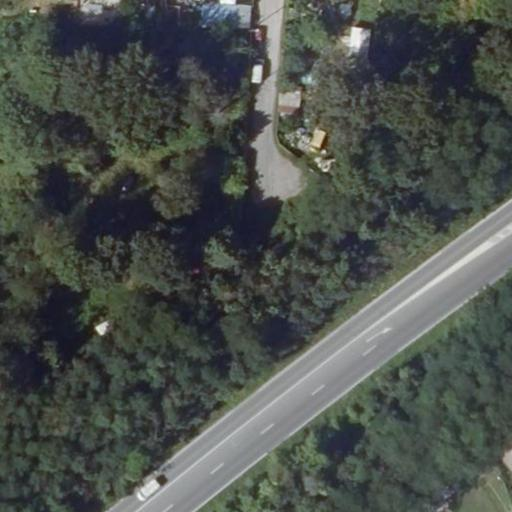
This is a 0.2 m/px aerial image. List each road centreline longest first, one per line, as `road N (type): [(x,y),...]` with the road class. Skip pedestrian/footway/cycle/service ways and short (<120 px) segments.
road 1 (secondary): [(511,233),(356,343),(145,511)]
road 2 (residential): [(286,191),(257,153),(269,0)]
